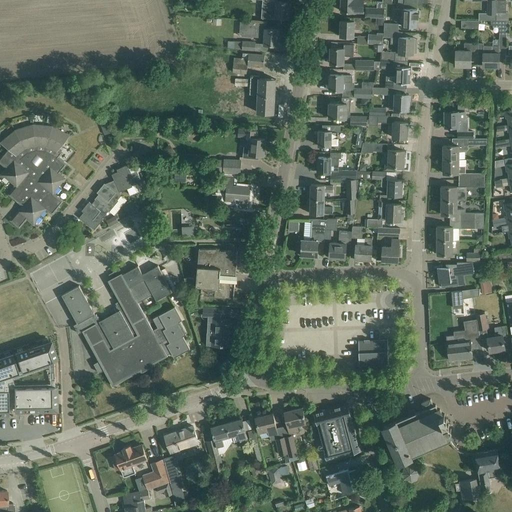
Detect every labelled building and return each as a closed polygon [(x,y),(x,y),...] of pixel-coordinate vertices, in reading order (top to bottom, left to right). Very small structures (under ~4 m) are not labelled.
[(289,18),(290,2),(277,1),(268,1),(266,0),(262,0),(262,2),(261,18),(276,19),(276,17),(289,18)] [(363,0),(341,0),(342,2),(339,2),(339,9),(341,9),(341,11),(354,11),(354,10),(363,11),(363,0)] [(497,13),(497,0),(488,0),(488,14),(483,14),(483,20),(488,20),(497,20),(497,13)] [(496,0),(497,0),(497,13),(506,13),(506,0),(496,0)] [(402,25),(417,26),(417,17),(419,18),(419,12),(417,12),(417,9),(404,9),(404,3),(398,3),(398,9),(394,9),(394,16),(403,17),(402,25)] [(384,17),(384,8),(368,8),(368,17),(376,17),(384,17)] [(364,18),(354,17),(354,21),(340,20),(339,37),(354,38),(355,29),(362,29),(362,24),(363,24),(364,18)] [(506,20),(497,20),(497,27),(499,27),(499,46),(484,46),(484,43),(478,43),(478,51),(478,54),(483,54),(483,66),(499,66),(499,53),(499,50),(505,50),(506,20)] [(266,22),(245,21),(244,36),(265,37),(264,44),(278,45),(280,45),(280,37),(278,37),(279,29),(271,28),(271,29),(266,28),(266,22)] [(398,32),(398,23),(384,22),(384,31),(398,32)] [(383,36),(391,37),(391,43),(399,44),(399,53),(413,53),(413,52),(417,52),(417,44),(414,44),(414,37),(404,37),(402,37),(399,37),(398,37),(398,32),(384,31),(384,33),(384,36),(383,36)] [(369,35),(369,43),(373,43),(383,43),(383,36),(384,36),(384,33),(377,32),(377,35),(369,35)] [(234,47),(233,48),(255,50),(256,43),(256,42),(243,40),(243,41),(234,41),(234,47)] [(478,51),(478,43),(464,43),(464,50),(456,50),(456,66),(471,66),(471,51),(478,51)] [(354,56),(354,45),(344,44),(344,48),(331,47),(330,63),(343,64),(344,56),(354,56)] [(382,51),(382,59),(395,59),(395,51),(383,51),(382,51)] [(234,57),(233,72),(247,73),(248,65),(262,66),(265,66),(265,54),(263,54),(249,53),(243,53),(242,58),(234,57)] [(382,59),(382,68),(383,66),(388,66),(388,73),(397,73),(396,87),(407,88),(407,87),(404,87),(405,82),(407,82),(410,82),(410,81),(410,73),(411,73),(411,72),(410,72),(410,68),(411,68),(411,67),(410,67),(410,66),(411,67),(411,66),(405,66),(406,61),(408,61),(408,60),(395,59),(382,59)] [(355,64),(355,69),(381,69),(381,60),(355,60),(355,64)] [(330,74),(330,90),(343,90),(342,96),(345,96),(352,97),(354,97),(355,89),(354,89),(342,89),(342,82),(352,82),(353,76),(343,75),(340,75),(330,74)] [(259,78),(260,75),(251,75),(249,93),(258,93),(257,112),(274,113),(276,79),(259,78)] [(362,88),(355,88),(354,97),(361,97),(369,97),(371,97),(371,90),(372,90),(373,86),(374,82),(362,82),(362,88)] [(393,94),(393,88),(373,87),(373,93),(390,94),(389,109),(408,110),(408,109),(410,109),(410,102),(408,102),(409,94),(395,93),(395,94),(393,94)] [(329,103),(329,118),(339,118),(341,118),(349,118),(350,118),(351,97),(349,97),(342,97),(342,103),(329,103)] [(361,97),(361,103),(363,105),(369,105),(369,97),(361,97)] [(370,107),(370,115),(385,115),(385,108),(370,107)] [(443,118),(443,127),(459,127),(458,119),(465,119),(465,111),(458,111),(445,111),(445,118),(443,118)] [(105,134),(112,132),(106,116),(99,118),(105,134)] [(366,124),(367,117),(351,116),(351,124),(366,124)] [(407,138),(407,122),(394,121),(393,137),(407,138)] [(57,149),(69,135),(52,126),(32,124),(15,129),(0,141),(0,142),(7,149),(0,156),(0,162),(6,167),(0,175),(3,177),(4,176),(14,184),(14,185),(15,186),(8,194),(22,205),(10,220),(19,227),(26,218),(33,224),(35,221),(34,220),(43,210),(44,211),(45,209),(51,214),(61,201),(52,194),(54,192),(54,191),(62,181),(63,181),(65,179),(58,173),(65,164),(57,157),(61,152),(57,149)] [(511,124),(507,125),(497,127),(497,131),(508,130),(508,132),(510,131),(511,138),(511,139),(511,138),(511,124)] [(239,129),(238,137),(242,137),(242,145),(244,145),(251,146),(249,158),(259,159),(259,155),(263,156),(265,139),(254,138),(255,130),(245,130),(243,129),(239,129)] [(319,130),(318,145),(328,145),(331,146),(331,145),(338,145),(338,138),(338,132),(331,131),(329,130),(322,130),(319,130)] [(387,151),(387,143),(363,142),(361,152),(373,152),(373,151),(387,151)] [(164,157),(174,150),(170,144),(160,151),(164,157)] [(459,159),(459,151),(466,151),(469,149),(469,145),(464,145),(443,145),(443,159),(459,159)] [(403,167),(404,150),(390,150),(389,157),(385,157),(384,170),(396,170),(396,166),(403,167)] [(341,158),(341,153),(330,152),(330,157),(318,157),(318,172),(330,172),(330,165),(338,165),(338,158),(341,158)] [(223,173),(240,174),(241,160),(224,159),(224,160),(217,159),(216,172),(223,172),(223,173)] [(459,165),(459,159),(443,159),(443,173),(465,173),(465,165),(459,165)] [(142,181),(137,171),(131,173),(128,164),(120,168),(121,170),(112,174),(114,180),(119,192),(120,192),(133,186),(132,185),(142,181)] [(359,178),(360,171),(332,171),(332,179),(359,178)] [(372,179),(382,179),(386,179),(386,171),(372,171),(372,178),(372,179)] [(186,181),(186,173),(175,172),(174,181),(186,181)] [(223,176),(221,191),(226,191),(226,199),(239,200),(239,202),(239,207),(248,207),(250,187),(233,185),(234,177),(223,176)] [(347,192),(358,191),(359,179),(346,179),(347,192)] [(381,186),(388,186),(388,194),(402,195),(402,180),(386,179),(382,179),(381,186)] [(119,192),(114,180),(105,183),(104,183),(99,190),(101,191),(95,199),(109,210),(110,211),(119,200),(118,199),(122,195),(120,192),(119,192)] [(309,198),(310,198),(324,199),(324,191),(333,191),(333,185),(325,185),(325,184),(311,184),(311,192),(309,192),(308,193),(308,197),(309,198)] [(466,200),(466,186),(441,186),(441,200),(457,200),(466,200)] [(324,207),(324,199),(310,198),(310,200),(309,200),(308,201),(308,204),(309,206),(310,206),(310,213),(324,214),(324,212),(332,213),(332,207),(324,207)] [(355,217),(356,206),(357,198),(346,199),(347,213),(348,213),(348,217),(355,217)] [(511,198),(503,200),(503,203),(505,210),(506,210),(507,217),(511,216),(511,198)] [(86,209),(79,217),(94,229),(103,218),(109,210),(95,199),(92,203),(89,201),(84,208),(86,209)] [(367,227),(382,227),(383,219),(400,220),(400,219),(402,219),(403,218),(403,214),(402,213),(401,212),(401,204),(388,203),(388,199),(379,199),(378,219),(368,218),(367,227)] [(466,209),(457,209),(457,200),(441,200),(441,214),(457,214),(461,214),(461,212),(466,212),(466,209)] [(139,210),(133,205),(129,210),(133,213),(139,210)] [(115,215),(106,220),(110,226),(118,222),(115,215)] [(507,217),(492,219),(494,226),(509,224),(510,231),(511,230),(511,216),(507,217)] [(327,218),(327,219),(326,229),(337,230),(337,218),(327,218)] [(297,242),(296,253),(301,254),(317,256),(318,241),(319,231),(325,231),(326,231),(326,229),(327,219),(319,219),(309,219),(309,220),(312,220),(311,240),(311,241),(302,241),(302,243),(297,242)] [(289,220),(289,230),(298,230),(299,220),(289,220)] [(362,238),(363,226),(352,226),(352,231),(351,237),(362,238)] [(437,240),(453,240),(459,240),(459,228),(453,228),(453,226),(437,226),(437,240)] [(387,235),(400,236),(400,228),(387,227),(387,235)] [(330,246),(329,256),(345,258),(346,248),(346,243),(351,243),(351,237),(352,231),(340,231),(339,235),(339,242),(330,241),(330,246)] [(356,248),(355,258),(356,258),(356,260),(357,261),(362,261),(363,260),(363,259),(371,259),(372,249),(372,244),(372,237),(365,236),(364,244),(356,243),(356,248)] [(382,260),(398,261),(398,256),(400,256),(401,247),(399,247),(399,240),(392,239),(392,246),(383,246),(382,260)] [(453,254),(453,240),(437,240),(437,254),(453,254)] [(191,278),(184,277),(186,285),(191,285),(201,286),(200,298),(210,299),(210,296),(229,298),(230,294),(231,282),(231,275),(232,267),(236,267),(236,268),(237,259),(231,259),(231,250),(219,250),(219,248),(199,248),(198,258),(197,276),(195,275),(195,278),(191,278)] [(480,260),(480,248),(474,248),(474,252),(467,252),(467,260),(480,260)] [(446,266),(437,267),(439,283),(441,282),(442,287),(459,285),(458,275),(474,273),(473,261),(457,261),(457,263),(446,264),(446,266)] [(79,285),(62,294),(77,323),(74,324),(79,333),(83,331),(99,360),(97,361),(94,363),(99,373),(102,370),(104,370),(113,386),(141,370),(142,372),(153,366),(152,364),(168,355),(167,354),(171,352),(174,357),(190,348),(183,336),(186,334),(179,321),(182,319),(175,306),(153,318),(158,327),(153,330),(138,302),(142,300),(146,298),(153,294),(157,300),(172,292),(167,281),(166,280),(161,271),(158,265),(143,274),(138,266),(122,274),(122,273),(119,274),(117,270),(109,274),(111,278),(108,280),(119,300),(116,303),(120,310),(100,320),(96,314),(95,314),(79,285)] [(165,269),(161,271),(166,280),(170,278),(165,269)] [(171,279),(167,281),(172,292),(176,290),(171,279)] [(479,288),(462,290),(463,298),(479,296),(479,288)] [(462,290),(452,291),(453,307),(463,307),(463,298),(462,290)] [(203,307),(203,316),(208,317),(207,333),(207,345),(213,346),(228,346),(227,346),(227,332),(229,332),(229,319),(225,319),(214,318),(215,316),(216,308),(206,308),(203,307)] [(487,328),(485,313),(476,314),(479,329),(487,328)] [(476,319),(464,321),(465,329),(466,337),(470,337),(479,335),(476,319)] [(507,335),(506,325),(494,327),(496,336),(488,337),(490,351),(505,349),(503,336),(507,335)] [(454,335),(446,335),(449,360),(473,357),(472,348),(470,339),(455,341),(455,335),(454,335)] [(0,413),(8,414),(8,408),(14,407),(14,411),(31,410),(57,410),(56,385),(54,385),(53,361),(56,360),(56,358),(57,358),(51,340),(48,341),(47,337),(35,341),(36,345),(29,347),(28,344),(13,349),(15,352),(12,353),(11,349),(0,353),(0,413)] [(364,341),(358,341),(359,366),(360,366),(360,362),(365,361),(365,364),(364,364),(388,364),(388,365),(388,340),(370,340),(370,339),(364,340),(364,341)] [(228,358),(220,366),(225,371),(233,363),(228,358)] [(442,414),(440,409),(438,410),(436,404),(433,405),(431,398),(421,402),(424,409),(415,413),(413,409),(409,411),(410,415),(396,421),(384,426),(400,463),(404,461),(406,465),(405,465),(405,467),(403,472),(402,473),(404,478),(406,477),(411,480),(412,481),(417,479),(416,477),(419,472),(420,471),(418,466),(417,467),(411,464),(410,463),(409,463),(408,460),(413,458),(412,457),(451,440),(449,436),(451,436),(449,430),(451,429),(445,413),(442,414)] [(348,403),(314,412),(326,459),(350,453),(360,450),(351,416),(352,416),(348,403)] [(306,423),(302,407),(285,411),(289,433),(297,431),(296,425),(306,423)] [(273,413),(255,417),(258,426),(259,432),(260,432),(261,438),(270,436),(270,441),(276,439),(279,438),(278,433),(276,427),(275,422),(273,413)] [(242,418),(227,423),(230,435),(231,435),(232,440),(235,441),(239,441),(240,439),(240,440),(247,438),(246,431),(245,431),(245,428),(243,421),(242,418)] [(227,423),(212,427),(215,438),(217,446),(224,444),(222,438),(230,435),(227,423)] [(193,426),(165,435),(171,452),(199,442),(193,426)] [(293,435),(284,437),(287,452),(288,457),(297,455),(293,435)] [(287,452),(284,437),(279,438),(276,439),(279,454),(287,452)] [(215,438),(206,441),(211,457),(216,478),(226,476),(220,454),(218,446),(217,446),(215,438)] [(262,460),(258,443),(250,445),(254,462),(262,460)] [(147,460),(142,444),(131,448),(130,445),(123,448),(124,450),(116,453),(116,455),(111,456),(116,469),(121,468),(124,477),(136,472),(133,465),(147,460)] [(502,475),(497,449),(488,450),(484,451),(475,453),(481,484),(479,485),(480,492),(491,490),(489,477),(502,475)] [(315,455),(307,457),(310,470),(318,468),(315,455)] [(168,474),(167,474),(170,482),(176,501),(186,499),(173,456),(164,458),(164,459),(168,474)] [(154,471),(142,475),(143,475),(147,489),(148,490),(170,482),(167,474),(168,474),(164,459),(151,463),(154,471)] [(283,464),(268,468),(272,484),(281,482),(280,476),(286,474),(283,464)] [(340,471),(326,474),(329,485),(340,482),(343,493),(351,491),(361,488),(356,469),(349,471),(348,468),(344,469),(340,471)] [(478,493),(480,492),(479,485),(477,485),(476,478),(460,481),(463,498),(478,495),(478,493)] [(173,494),(169,483),(157,487),(159,494),(164,492),(166,497),(173,494)] [(135,492),(124,494),(126,502),(126,507),(125,507),(126,511),(143,511),(152,510),(151,507),(145,508),(144,500),(150,499),(148,490),(147,489),(144,490),(141,490),(135,492)] [(7,490),(0,490),(0,511),(6,511),(6,506),(10,506),(10,503),(7,503),(7,490)] [(305,500),(308,508),(315,505),(312,498),(305,500)] [(209,511),(219,509),(217,499),(207,501),(209,511)] [(12,503),(10,503),(10,506),(6,506),(6,511),(13,511),(14,511),(14,505),(15,505),(12,503)]
